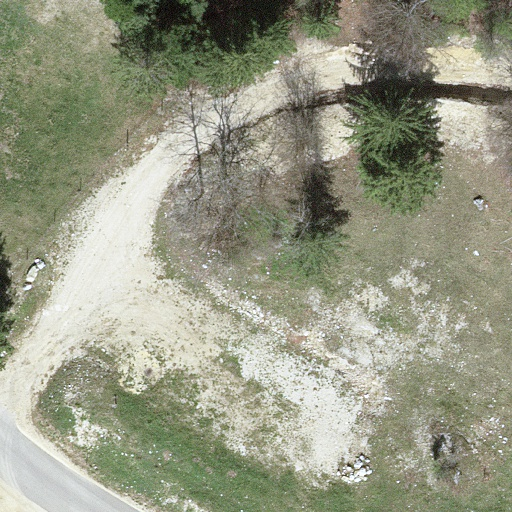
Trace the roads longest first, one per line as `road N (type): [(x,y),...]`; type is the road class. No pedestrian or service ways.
road 1 (track): [(0,404),(139,196),(199,135),(240,109),(322,83),(511,82)]
road 2 (unclassified): [(119,511),(0,421)]
